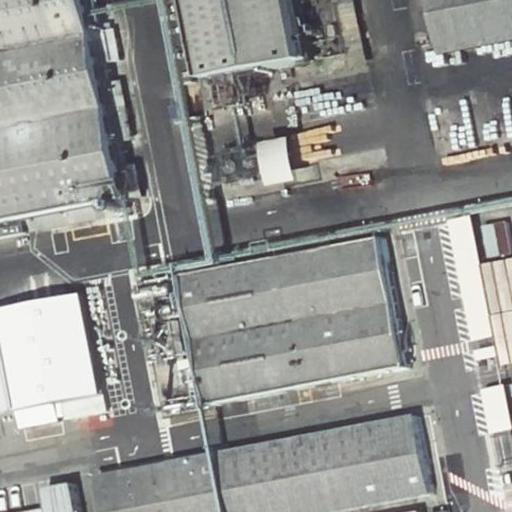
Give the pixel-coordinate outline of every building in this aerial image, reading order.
[(125,205),(85,0),(0,0),(0,241),(22,237),(19,224),(125,205)] [(200,0),(217,90),(302,74),(305,90),(344,83),(328,0),(200,0)] [(511,48),(511,0),(414,0),(427,66),(511,48)] [(511,96),(468,106),(477,144),(511,136),(511,96)] [(434,137),(452,134),(449,118),(431,123),(434,137)] [(221,187),(260,178),(256,159),(274,155),(270,139),(213,149),(221,187)] [(511,219),(486,224),(492,258),(511,253),(511,209),(510,210),(511,218),(511,219)] [(482,365),(457,231),(436,235),(458,370),(482,365)] [(156,424),(399,378),(378,251),(133,296),(156,424)] [(511,371),(511,272),(473,281),(489,376),(511,371)] [(80,310),(0,324),(0,339),(15,424),(17,440),(33,437),(30,421),(54,417),(98,409),(92,380),(84,330),(80,310)] [(107,377),(98,328),(84,330),(92,380),(107,377)] [(0,339),(0,426),(15,424),(0,339)] [(467,400),(481,478),(500,473),(487,397),(467,400)] [(54,417),(30,421),(33,437),(57,433),(54,417)] [(136,476),(142,511),(381,511),(423,504),(409,427),(136,476)] [(99,511),(142,511),(136,476),(94,483),(99,511)] [(49,510),(36,511),(79,511),(74,485),(45,491),(49,510)]
